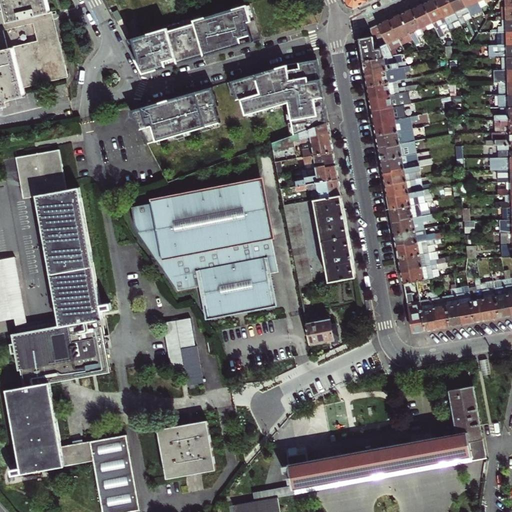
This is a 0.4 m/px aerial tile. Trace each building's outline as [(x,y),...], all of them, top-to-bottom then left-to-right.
[(0,102),(1,108),(9,106),(8,101),(26,96),(24,88),(68,77),(60,42),(52,11),(50,12),(47,0),(3,0),(5,9),(0,10),(0,102)] [(344,0),(348,6),(350,7),(354,8),(365,4),(372,0),(344,0)] [(424,3),(435,26),(439,36),(445,34),(444,31),(449,28),(436,0),(431,0),(430,0),(424,3)] [(436,0),(449,28),(450,30),(461,25),(449,0),(436,0)] [(449,0),(461,25),(466,23),(465,20),(472,17),(471,15),(463,0),(449,0)] [(463,0),(471,15),(482,11),(480,5),(477,0),(463,0)] [(491,0),(487,2),(492,12),(495,7),(491,0)] [(132,38),(126,40),(135,57),(144,73),(263,39),(252,3),(132,38)] [(413,9),(424,34),(426,38),(431,35),(428,30),(435,26),(424,3),(419,6),(413,9)] [(502,12),(502,19),(511,18),(511,6),(502,7),(502,12)] [(401,14),(413,40),(416,45),(420,43),(418,37),(424,34),(413,9),(407,11),(401,14)] [(390,19),(402,45),(406,53),(411,53),(407,43),(413,40),(401,14),(395,16),(390,19)] [(492,32),(497,32),(511,31),(511,18),(502,19),(502,27),(492,27),(492,32)] [(384,37),(387,44),(393,56),(397,55),(394,49),(402,45),(390,19),(385,21),(378,25),(384,37)] [(372,37),(359,39),(361,47),(363,61),(393,56),(387,44),(381,47),(382,48),(375,50),(374,41),(378,41),(384,37),(378,25),(370,28),(372,37)] [(511,31),(497,32),(497,45),(511,43),(511,31)] [(490,57),(502,57),(511,56),(511,43),(497,45),(489,45),(490,57)] [(364,69),(365,74),(376,72),(375,70),(386,68),(386,70),(406,66),(405,62),(402,63),(401,54),(397,55),(393,56),(363,61),(364,69)] [(511,56),(502,57),(502,69),(511,68),(511,56)] [(294,134),(328,122),(317,61),(307,62),(299,63),(299,68),(288,70),(287,65),(230,82),(236,99),(240,98),(245,114),(267,108),(288,101),(294,134)] [(367,81),(368,86),(406,79),(405,72),(410,71),(409,65),(406,66),(386,70),(386,68),(375,70),(376,72),(365,74),(367,81)] [(493,82),(498,82),(511,81),(511,68),(502,69),(493,70),(493,82)] [(369,94),(370,98),(380,96),(381,99),(391,97),(391,95),(415,90),(416,90),(415,85),(408,86),(407,79),(406,79),(368,86),(369,94)] [(494,95),(498,95),(511,94),(511,81),(498,82),(498,89),(493,89),(494,95)] [(219,106),(213,87),(141,107),(131,110),(148,144),(221,123),(216,107),(219,106)] [(371,105),(372,111),(402,105),(411,103),(410,96),(416,95),(415,90),(391,95),(391,97),(381,99),(380,96),(370,98),(371,105)] [(499,107),(501,107),(511,106),(511,94),(498,95),(499,107)] [(374,118),(375,124),(385,122),(385,119),(395,118),(395,119),(415,116),(416,115),(415,111),(403,113),(402,105),(372,111),(374,118)] [(494,114),(495,120),(510,119),(510,117),(511,117),(511,106),(501,107),(501,114),(494,114)] [(376,131),(377,136),(413,129),(411,121),(416,120),(415,116),(395,119),(395,118),(385,119),(385,122),(375,124),(376,131)] [(510,119),(495,120),(495,132),(511,131),(511,117),(510,117),(510,119)] [(322,141),(331,139),(330,130),(328,122),(294,134),(271,143),(275,162),(280,161),(296,158),(294,146),(309,143),(312,143),(312,144),(322,142),(322,141)] [(378,142),(379,147),(389,145),(390,148),(400,146),(400,144),(415,141),(423,140),(423,135),(414,137),(413,129),(377,136),(378,142)] [(487,140),(487,145),(511,144),(511,146),(511,145),(511,131),(495,132),(492,132),(493,140),(487,140)] [(303,150),(304,157),(334,151),(332,144),(331,139),(322,141),(322,142),(312,144),(312,143),(309,143),(310,149),(303,150)] [(380,154),(381,160),(410,155),(409,148),(416,147),(415,141),(400,144),(400,146),(390,148),(389,145),(379,147),(380,154)] [(496,149),(496,157),(511,156),(511,145),(511,146),(511,144),(487,145),(487,149),(496,149)] [(326,167),(336,164),(335,157),(334,151),(304,157),(306,169),(325,165),(326,167)] [(103,511),(129,511),(140,510),(127,436),(83,444),(73,445),(61,448),(49,383),(60,381),(70,379),(109,372),(106,355),(105,350),(101,326),(104,326),(79,188),(65,190),(59,153),(17,161),(24,201),(32,200),(37,199),(39,206),(61,329),(58,330),(19,337),(14,338),(20,374),(22,373),(25,388),(7,391),(17,443),(21,465),(22,474),(94,460),(103,511)] [(383,167),(384,173),(394,171),(394,169),(404,167),(404,168),(430,164),(429,159),(419,161),(417,154),(410,155),(381,160),(383,167)] [(511,156),(496,157),(492,158),(492,170),(507,170),(511,169),(511,156)] [(296,186),(339,178),(337,171),(336,164),(326,167),(325,165),(306,169),(303,169),(305,177),(303,178),(303,179),(295,181),(296,186)] [(385,179),(386,185),(415,179),(414,172),(420,170),(420,169),(425,168),(427,169),(431,168),(431,164),(430,164),(404,168),(404,167),(394,169),(394,171),(384,173),(385,179)] [(507,182),(511,181),(511,169),(507,170),(507,177),(499,177),(499,182),(507,182)] [(199,282),(205,314),(274,301),(268,270),(265,255),(272,254),(268,234),(271,233),(261,178),(151,198),(152,200),(132,204),(135,224),(175,286),(199,282)] [(322,198),(342,195),(340,186),(339,178),(296,186),(297,190),(308,188),(310,191),(318,189),(321,193),(322,195),(321,195),(322,198)] [(387,190),(388,197),(398,195),(399,197),(409,196),(409,194),(432,189),(431,185),(423,186),(417,187),(415,179),(386,185),(387,190)] [(286,188),(280,189),(283,205),(289,204),(286,188)] [(389,204),(391,210),(425,203),(425,200),(424,196),(433,194),(432,189),(409,194),(409,196),(399,197),(398,195),(388,197),(389,204)] [(511,194),(504,195),(505,202),(497,202),(497,207),(504,207),(505,207),(511,206),(511,194)] [(322,240),(349,235),(346,216),(342,195),(322,198),(315,200),(322,240)] [(300,287),(313,284),(297,203),(289,204),(283,205),(300,287)] [(425,203),(391,210),(392,216),(393,223),(403,221),(403,218),(413,216),(413,218),(436,214),(441,213),(440,207),(428,209),(426,203),(425,203)] [(394,229),(395,234),(431,228),(429,220),(437,219),(436,214),(413,218),(413,216),(403,218),(403,221),(393,223),(394,229)] [(511,219),(505,220),(503,220),(503,233),(508,232),(511,232),(511,219)] [(464,221),(465,234),(470,234),(475,233),(476,233),(476,221),(475,221),(468,221),(464,221)] [(396,240),(397,246),(408,244),(408,247),(418,245),(418,243),(441,238),(440,234),(432,235),(431,228),(395,234),(396,240)] [(502,233),(503,245),(511,244),(511,232),(508,232),(503,233),(502,233)] [(278,269),(271,233),(268,234),(272,254),(265,255),(268,270),(273,270),(278,269)] [(330,281),(357,276),(353,255),(349,235),(322,240),(330,281)] [(466,236),(467,246),(476,245),(475,235),(466,236)] [(399,253),(400,258),(429,253),(428,246),(434,245),(442,243),(441,238),(418,243),(418,245),(408,247),(408,244),(397,246),(399,253)] [(511,244),(503,245),(504,258),(511,257),(511,244)] [(477,246),(467,246),(468,259),(477,258),(479,258),(477,246)] [(401,266),(402,272),(412,270),(412,268),(422,266),(422,267),(445,263),(446,263),(445,258),(439,259),(437,251),(435,252),(429,253),(400,258),(401,266)] [(0,257),(0,320),(13,318),(14,325),(28,322),(14,254),(0,257)] [(412,270),(402,272),(403,278),(404,284),(417,282),(430,279),(435,278),(439,277),(438,270),(446,268),(445,263),(422,267),(422,266),(412,268),(412,270)] [(430,279),(432,293),(435,308),(436,307),(438,318),(436,318),(438,328),(444,327),(451,326),(445,297),(438,298),(435,278),(430,279)] [(477,291),(470,292),(476,321),(482,320),(487,319),(485,309),(487,309),(485,299),(484,299),(481,280),(480,278),(475,279),(476,285),(477,291)] [(494,288),(500,317),(506,316),(511,314),(511,310),(511,304),(509,305),(507,294),(508,294),(506,279),(501,280),(502,286),(494,288)] [(493,318),(500,317),(494,288),(493,282),(485,283),(484,280),(481,280),(484,299),(485,299),(487,309),(485,309),(487,319),(493,318)] [(426,331),(424,324),(420,301),(417,282),(404,284),(408,306),(412,329),(418,332),(426,331)] [(462,313),(464,324),(468,323),(476,321),(470,292),(463,293),(463,287),(460,288),(460,284),(456,285),(456,289),(459,303),(458,304),(459,314),(462,313)] [(453,296),(445,297),(451,326),(457,325),(464,324),(462,313),(459,314),(458,304),(459,303),(456,289),(452,289),(453,296)] [(431,330),(438,328),(436,318),(438,318),(436,307),(435,308),(432,293),(427,294),(428,300),(420,301),(424,324),(426,331),(431,330)] [(307,323),(312,343),(323,341),(331,339),(332,343),(338,341),(337,335),(338,335),(336,324),(332,324),(330,315),(318,318),(319,321),(307,323)] [(194,346),(189,318),(165,323),(175,376),(184,374),(186,386),(202,383),(195,346),(194,346)] [(17,329),(19,337),(58,330),(56,322),(17,329)] [(207,339),(206,337),(205,337),(208,354),(216,353),(213,336),(212,336),(212,338),(207,339)] [(472,455),(473,460),(486,458),(480,425),(473,385),(450,389),(458,433),(308,462),(307,453),(298,455),(289,456),(290,465),(285,466),(286,472),(291,471),(292,476),(290,477),(291,482),(293,481),(294,485),(294,488),(472,455)] [(159,429),(168,479),(216,469),(207,421),(159,429)] [(21,465),(17,443),(12,444),(17,466),(21,465)] [(288,450),(289,456),(298,455),(297,448),(293,449),(288,450)] [(254,493),(255,501),(278,497),(473,460),(472,455),(294,488),(294,485),(254,493)] [(255,501),(230,506),(231,511),(280,511),(278,497),(255,501)]
